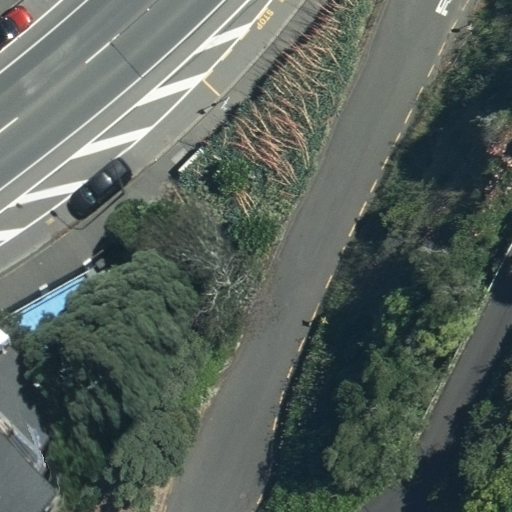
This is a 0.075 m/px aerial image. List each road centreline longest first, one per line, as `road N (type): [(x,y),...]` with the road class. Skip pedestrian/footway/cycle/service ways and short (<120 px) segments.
road 1 (residential): [(200,511),(263,354),(432,0)]
road 2 (residential): [(389,511),(447,427),(511,295)]
road 3 (trunk): [(0,132),(152,0)]
